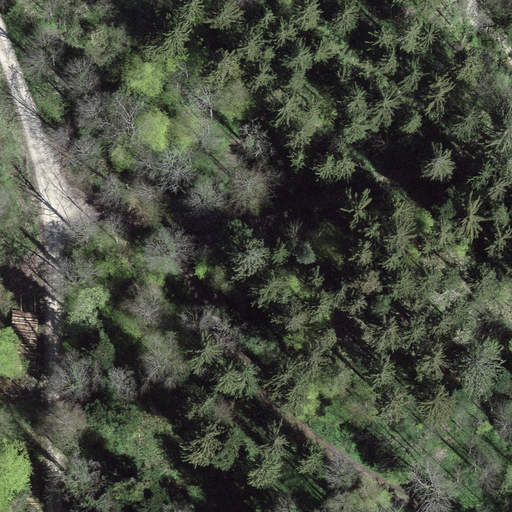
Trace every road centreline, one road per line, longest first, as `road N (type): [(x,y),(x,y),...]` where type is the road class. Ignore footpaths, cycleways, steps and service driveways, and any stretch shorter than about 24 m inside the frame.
road 1 (track): [(55,511),(54,233),(38,140),(0,30)]
road 2 (track): [(428,511),(307,440),(216,316),(189,237)]
